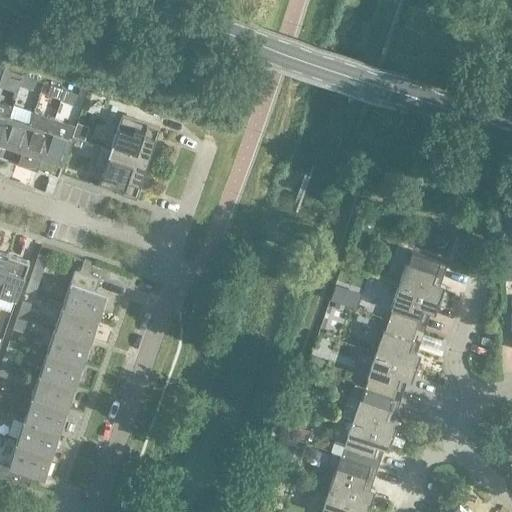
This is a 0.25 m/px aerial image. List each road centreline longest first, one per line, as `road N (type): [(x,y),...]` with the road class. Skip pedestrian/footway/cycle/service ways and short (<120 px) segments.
road 1 (secondary): [(511,129),(124,0)]
road 2 (residential): [(90,511),(170,286),(172,250)]
road 3 (residential): [(172,250),(0,189)]
